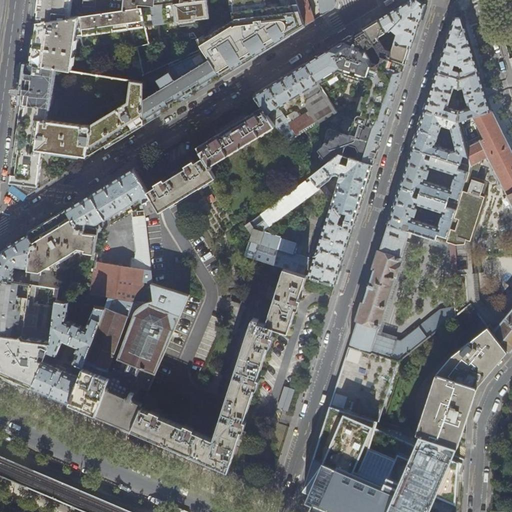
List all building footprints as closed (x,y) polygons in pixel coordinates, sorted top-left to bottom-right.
[(38,22),(68,18),(70,0),(41,0),(40,8),(38,22)] [(123,0),(123,11),(143,8),(200,0),(123,0)] [(291,34),(305,26),(296,0),(281,0),(281,1),(266,6),(265,0),(232,0),(235,18),(204,38),(205,39),(199,43),(209,58),(209,59),(210,58),(222,77),(233,70),(254,57),(291,34)] [(308,0),(319,0),(321,16),(334,8),(336,3),(335,0),(296,0),(305,26),(315,20),(308,0)] [(409,0),(393,10),(377,20),(385,32),(390,29),(397,34),(395,38),(392,37),(389,39),(391,42),(394,43),(411,47),(417,27),(424,4),(418,0),(409,0)] [(143,21),(143,8),(123,11),(68,18),(38,22),(36,32),(36,37),(31,37),(29,54),(33,55),(33,58),(32,64),(52,67),(71,70),(76,35),(82,35),(83,37),(145,29),(143,21)] [(474,51),(463,15),(456,15),(445,47),(437,71),(459,78),(480,72),(474,51)] [(367,26),(362,29),(380,56),(406,63),(411,47),(394,43),(390,52),(384,50),(377,38),(385,33),(385,32),(377,20),(367,26)] [(318,56),(306,63),(320,85),(340,73),(357,79),(364,89),(354,120),(340,115),(338,112),(337,112),(307,131),(329,162),(340,153),(344,154),(347,146),(350,143),(358,146),(360,150),(357,158),(374,164),(376,157),(383,135),(391,109),(406,63),(380,56),(362,29),(318,56)] [(209,58),(144,96),(144,121),(144,124),(163,112),(188,98),(222,77),(210,58),(209,59),(209,58)] [(295,70),(270,85),(254,95),(263,106),(276,125),(288,142),(307,131),(337,112),(320,85),(306,63),(295,70)] [(47,107),(52,67),(32,64),(27,64),(25,82),(22,103),(47,107)] [(459,78),(437,71),(431,91),(425,109),(460,121),(459,111),(447,107),(453,87),(459,89),(459,78)] [(485,88),(480,72),(459,78),(459,89),(463,88),(469,108),(459,111),(460,121),(491,110),(485,88)] [(45,118),(47,107),(22,103),(21,110),(21,112),(17,142),(13,172),(11,183),(28,195),(39,189),(42,164),(44,148),(82,153),(88,154),(89,152),(92,152),(124,133),(144,121),(144,96),(145,81),(132,80),(128,101),(90,124),(45,118)] [(212,164),(276,125),(263,106),(248,115),(246,112),(240,116),(216,131),(217,134),(214,137),(198,146),(204,156),(211,168),(214,166),(212,164)] [(460,121),(425,109),(419,127),(419,128),(413,147),(461,163),(464,155),(466,155),(465,158),(469,159),(460,121)] [(511,150),(501,129),(491,110),(460,121),(469,159),(470,166),(482,160),(490,156),(511,200),(511,312),(508,318),(484,309),(477,300),(474,273),(452,275),(456,310),(441,322),(438,318),(422,330),(420,328),(402,342),(378,334),(410,230),(389,223),(370,281),(350,345),(399,361),(457,316),(471,305),(489,327),(509,351),(511,347),(511,150)] [(470,166),(461,163),(413,147),(407,167),(401,185),(458,204),(470,166)] [(342,161),(344,154),(340,153),(329,162),(313,175),(313,176),(321,186),(332,177),(333,175),(337,174),(341,176),(333,202),(341,214),(342,210),(348,212),(346,219),(355,222),(364,193),(374,164),(357,158),(351,156),(349,163),(342,161)] [(217,177),(211,168),(204,156),(195,162),(194,160),(190,162),(185,165),(187,168),(165,181),(164,178),(159,181),(155,183),(156,186),(155,186),(147,191),(151,198),(144,203),(143,203),(144,207),(144,210),(145,217),(165,206),(217,177)] [(482,160),(470,166),(458,204),(446,242),(449,243),(452,275),(474,273),(471,251),(488,195),(485,194),(484,196),(480,195),(484,182),(475,180),(483,161),(482,160)] [(151,198),(147,191),(134,168),(119,178),(90,195),(67,209),(77,226),(83,227),(99,229),(98,232),(101,233),(101,229),(98,224),(141,198),(144,203),(151,198)] [(322,201),(324,204),(321,206),(322,209),(325,207),(331,208),(324,229),(317,227),(315,233),(322,235),(314,260),(306,258),(307,256),(306,256),(306,255),(307,256),(307,254),(306,254),(306,255),(301,254),(300,251),(302,244),(298,243),(298,242),(262,231),(270,226),(271,226),(272,225),(271,224),(270,225),(262,213),(247,224),(253,233),(246,255),(284,268),(306,275),(335,284),(341,266),(342,262),(350,237),(355,222),(346,219),(345,218),(343,223),(341,222),(339,221),(341,214),(333,202),(329,198),(322,188),(321,186),(313,176),(268,209),(277,222),(314,194),(320,203),(322,201)] [(326,185),(322,188),(329,198),(333,195),(326,185)] [(458,204),(401,185),(395,205),(389,223),(410,230),(446,242),(458,204)] [(83,228),(83,227),(77,226),(67,209),(60,213),(38,227),(29,232),(36,242),(32,244),(28,267),(28,272),(26,283),(38,285),(40,270),(78,247),(86,248),(85,251),(94,253),(95,252),(98,234),(86,232),(86,229),(83,228)] [(153,284),(145,217),(133,219),(137,252),(136,258),(134,258),(132,267),(96,261),(91,293),(109,296),(148,302),(150,301),(154,300),(156,300),(153,284)] [(16,265),(28,267),(32,244),(36,242),(29,232),(14,241),(3,249),(0,251),(0,279),(26,283),(28,272),(18,271),(14,271),(15,268),(13,268),(16,265)] [(299,297),(306,275),(284,268),(267,323),(259,321),(260,319),(255,317),(254,319),(253,319),(227,400),(215,439),(195,430),(195,428),(186,424),(185,426),(160,416),(161,414),(152,410),(151,412),(141,408),(132,429),(154,438),(182,450),(205,460),(229,470),(235,453),(237,453),(238,449),(240,446),(237,445),(240,437),(244,439),(247,430),(245,429),(248,420),(245,419),(248,411),(249,409),(256,387),(258,387),(261,378),(259,378),(261,371),(269,345),(271,346),(273,341),(275,336),(272,335),(275,326),(289,331),(294,314),(296,307),(299,308),(302,298),(299,297)] [(26,283),(0,279),(0,372),(10,377),(33,387),(52,343),(57,304),(37,301),(40,285),(38,285),(26,283)] [(120,355),(157,370),(189,295),(153,284),(156,300),(154,300),(150,301),(148,302),(145,303),(143,305),(140,308),(137,311),(136,313),(134,318),(120,355)] [(148,302),(109,296),(105,308),(70,403),(85,409),(97,414),(113,373),(109,371),(109,370),(108,369),(113,356),(114,356),(114,355),(115,354),(114,354),(118,344),(119,344),(119,342),(123,330),(124,330),(124,329),(129,316),(134,318),(136,313),(137,311),(140,308),(143,305),(145,303),(148,302)] [(70,302),(57,300),(57,304),(52,343),(33,387),(50,394),(70,403),(105,308),(95,306),(86,327),(87,328),(86,328),(85,327),(67,319),(70,302)] [(509,351),(489,327),(483,333),(480,330),(477,329),(473,330),(470,332),(468,335),(468,337),(468,340),(470,343),(453,356),(440,372),(419,433),(423,434),(459,445),(466,447),(468,418),(470,413),(481,384),(493,369),(509,351)] [(399,361),(350,345),(342,371),(334,394),(331,405),(380,421),(399,361)] [(157,370),(120,355),(113,373),(97,414),(112,420),(132,429),(141,408),(157,370)] [(294,388),(287,386),(280,408),(287,410),(294,388)] [(380,421),(331,405),(322,432),(314,457),(304,488),(312,492),(309,498),(315,501),(313,507),(322,510),(325,511),(455,511),(457,494),(458,468),(452,468),(453,467),(449,466),(451,462),(459,445),(423,434),(418,445),(408,440),(377,427),(380,421)]
